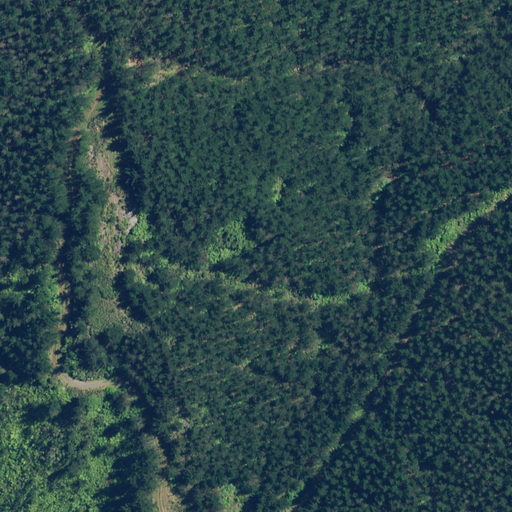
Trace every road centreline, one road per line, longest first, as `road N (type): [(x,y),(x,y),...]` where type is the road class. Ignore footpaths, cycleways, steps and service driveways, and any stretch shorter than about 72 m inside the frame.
road 1 (track): [(70,0),(103,27),(111,65),(80,134),(63,359),(83,384),(124,382),(151,409),(165,449),(164,511)]
road 2 (track): [(293,511),(511,176)]
